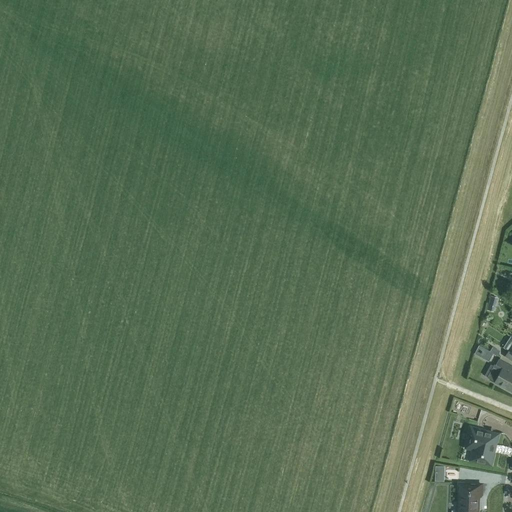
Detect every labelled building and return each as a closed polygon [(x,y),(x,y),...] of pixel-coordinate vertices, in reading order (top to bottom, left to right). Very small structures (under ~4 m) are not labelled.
[(490,296),(486,311),(493,312),(497,298),(490,296)] [(511,336),(510,336),(503,347),(509,350),(505,356),(511,360),(511,336)] [(474,353),(479,356),(483,348),(479,345),(474,353)] [(511,373),(508,372),(511,366),(499,359),(495,365),(494,364),(487,377),(509,389),(509,391),(510,391),(511,391),(511,373)] [(471,429),(467,444),(474,446),(471,459),(490,464),(496,437),(481,433),(482,430),(474,429),(474,430),(471,429)] [(459,511),(477,511),(477,507),(475,505),(476,501),(481,496),(481,484),(471,483),(471,486),(460,485),(459,511)]
